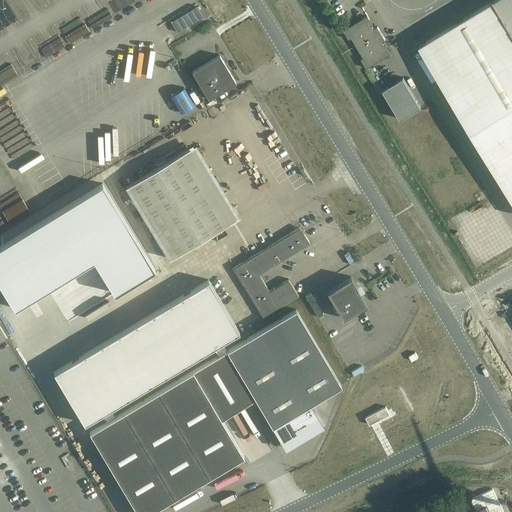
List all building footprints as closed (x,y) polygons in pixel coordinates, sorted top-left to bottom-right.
[(511,0),(493,0),(419,45),(511,199),(511,0)] [(374,28),(372,25),(373,24),(367,15),(349,27),(343,30),(349,39),(351,37),(363,57),(361,59),(366,67),(371,64),(390,53),(385,44),(384,45),(382,41),(385,39),(377,26),(374,28)] [(208,99),(235,83),(219,55),(191,72),(208,99)] [(400,118),(421,106),(403,77),(383,89),(400,118)] [(169,258),(210,233),(231,221),(187,149),(125,186),(169,258)] [(0,284),(14,308),(93,259),(114,293),(155,268),(102,182),(0,244),(0,284)] [(268,290),(259,274),(310,243),(299,226),(232,267),(262,317),(298,295),(287,278),(268,290)] [(343,318),(367,303),(350,276),(326,290),(343,318)] [(208,279),(53,371),(84,423),(101,413),(106,421),(115,416),(110,407),(213,346),(218,355),(227,349),(222,341),(239,331),(208,279)] [(106,421),(89,431),(136,511),(149,511),(243,456),(221,418),(255,398),(278,436),(283,433),(289,444),(315,429),(316,427),(318,425),(318,423),(318,421),(317,418),(313,411),(314,410),(310,403),(340,385),(295,309),(227,349),(218,355),(115,416),(106,421)] [(414,352),(408,355),(411,360),(417,357),(414,352)] [(385,406),(365,417),(369,425),(370,424),(377,421),(390,414),(385,406)]
